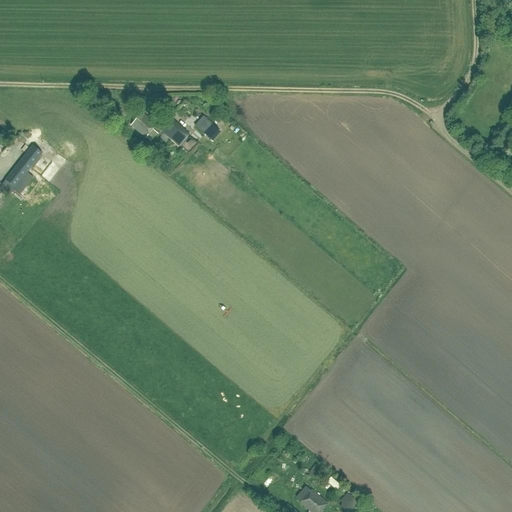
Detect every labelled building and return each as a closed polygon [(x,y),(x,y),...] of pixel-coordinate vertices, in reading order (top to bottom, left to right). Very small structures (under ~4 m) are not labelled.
[(156,126),(142,113),(131,126),(145,138),(146,138),(150,142),(157,134),(152,130),(156,126)] [(220,133),(203,118),(195,127),(212,142),(220,133)] [(189,136),(171,119),(161,131),(178,148),(189,136)] [(42,154),(32,146),(0,189),(0,191),(7,197),(12,190),(23,198),(30,188),(27,186),(33,178),(28,174),(42,154)] [(310,459),(300,450),(293,458),(302,465),(304,462),(306,464),(310,459)] [(324,471),(316,464),(311,471),(306,467),(301,474),(306,478),(309,474),(316,480),(324,471)] [(271,478),(266,485),(270,488),(275,481),(271,478)] [(332,478),(328,483),(341,493),(345,487),(332,478)] [(320,511),(327,504),(311,490),(300,503),(310,511),(320,511)] [(349,493),(342,502),(353,510),(360,501),(349,493)]
